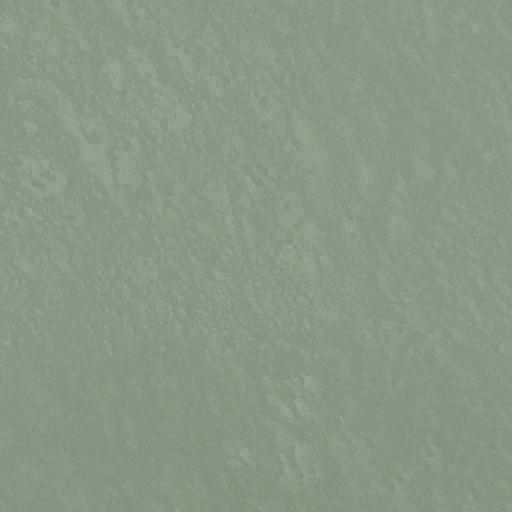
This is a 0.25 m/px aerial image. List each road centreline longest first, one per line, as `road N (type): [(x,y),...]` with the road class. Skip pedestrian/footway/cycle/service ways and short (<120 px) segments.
road 1 (trunk): [(349,511),(363,0)]
road 2 (trunk): [(297,0),(284,511)]
